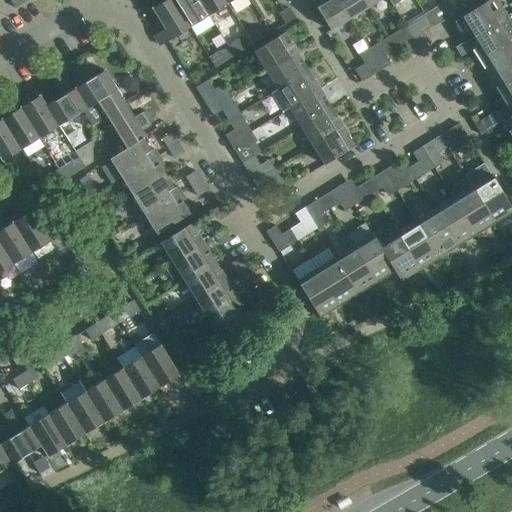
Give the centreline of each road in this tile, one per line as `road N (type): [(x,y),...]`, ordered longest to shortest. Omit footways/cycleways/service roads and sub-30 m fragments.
road 1 (residential): [(259,222),(458,105),(426,56),(357,99),(294,0)]
road 2 (residential): [(259,222),(132,19),(76,8)]
road 3 (residential): [(270,378),(301,310),(257,234),(259,222)]
road 4 (secondary): [(511,445),(395,511)]
